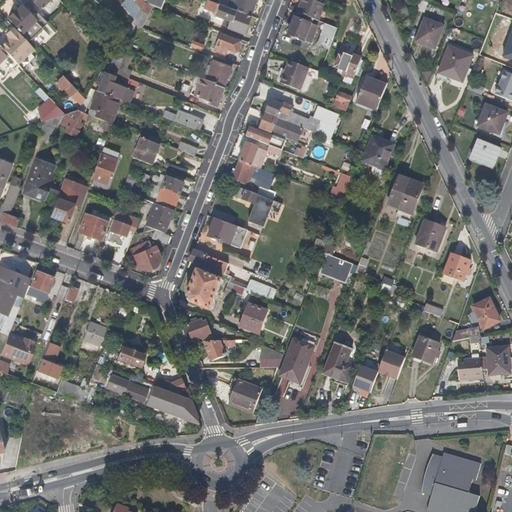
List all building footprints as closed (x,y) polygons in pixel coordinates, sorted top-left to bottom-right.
[(48,0),(30,0),(39,9),(48,0)] [(137,11),(138,9),(129,0),(118,0),(113,5),(124,16),(131,21),(137,11)] [(143,0),(130,0),(138,9),(142,2),(143,0)] [(249,16),(255,0),(235,0),(235,1),(232,9),(237,11),(245,14),(249,16)] [(319,21),(325,5),(319,3),(312,0),(302,0),(298,13),(301,14),(303,15),(307,16),(315,20),(319,21)] [(46,24),(36,13),(25,1),(7,19),(18,31),(34,47),(35,49),(48,36),(41,29),(46,24)] [(147,15),(151,6),(150,5),(142,2),(138,9),(137,11),(147,15)] [(142,28),(147,15),(137,11),(131,21),(130,23),(142,28)] [(241,35),(248,17),(234,11),(228,27),(235,30),(235,32),(241,35)] [(408,22),(404,11),(395,15),(400,27),(407,24),(408,22)] [(288,35),(295,18),(292,17),(289,25),(285,34),(288,35)] [(310,27),(311,24),(305,21),(301,20),(295,18),(288,35),(311,44),(316,30),(310,27)] [(436,46),(444,25),(425,18),(416,42),(423,44),(424,41),(436,46)] [(481,32),(484,25),(475,22),(473,28),(481,32)] [(118,37),(123,32),(120,29),(116,24),(103,37),(112,46),(119,39),(118,37)] [(337,28),(324,24),(321,33),(326,35),(333,38),(333,37),(337,28)] [(32,49),(29,45),(18,34),(11,27),(4,34),(8,37),(0,45),(0,47),(8,56),(9,56),(16,64),(23,58),(32,49)] [(238,44),(236,41),(232,40),(219,34),(213,50),(223,54),(225,48),(233,51),(235,50),(236,49),(237,48),(237,47),(238,46),(238,44)] [(331,44),(333,38),(326,35),(324,41),(331,44)] [(200,49),(202,44),(192,40),(190,45),(200,49)] [(463,82),(473,56),(449,47),(441,69),(450,72),(448,76),(463,82)] [(118,67),(124,51),(116,48),(110,64),(118,67)] [(355,75),(361,60),(361,58),(352,55),(352,57),(344,54),(343,57),(340,56),(338,61),(337,62),(335,67),(338,69),(347,72),(345,76),(348,77),(354,79),(355,75)] [(299,91),(309,68),(300,65),(289,60),(280,83),(299,91)] [(360,76),(365,62),(361,60),(355,75),(360,76)] [(223,86),(230,68),(215,62),(214,66),(219,68),(217,72),(212,70),(209,68),(204,80),(208,81),(213,83),(223,86)] [(113,76),(116,69),(112,67),(105,64),(100,71),(102,72),(113,76)] [(448,76),(450,72),(441,69),(438,77),(446,81),(448,76)] [(109,87),(113,76),(102,72),(99,82),(95,90),(99,92),(105,94),(106,94),(109,87)] [(511,101),(511,100),(511,74),(504,72),(495,94),(511,101)] [(76,91),(69,84),(62,76),(54,83),(57,86),(61,90),(62,89),(69,96),(70,97),(76,91)] [(196,87),(199,78),(194,76),(191,84),(196,87)] [(380,105),(387,86),(366,77),(355,104),(367,109),(377,113),(380,105)] [(215,106),(221,89),(213,85),(213,83),(208,81),(204,80),(199,78),(196,87),(193,95),(206,101),(206,102),(215,106)] [(482,94),(485,87),(471,81),(468,89),(482,94)] [(350,101),(356,87),(343,82),(343,84),(345,86),(342,94),(339,92),(336,100),(334,99),(332,106),(346,112),(350,101)] [(56,95),(61,90),(57,86),(52,91),(56,95)] [(50,93),(45,87),(42,91),(47,96),(50,93)] [(56,95),(52,91),(50,93),(47,96),(47,97),(54,104),(59,98),(56,95)] [(79,106),(84,99),(76,91),(70,97),(69,96),(67,99),(69,102),(77,110),(79,106)] [(100,111),(105,97),(104,96),(96,93),(90,108),(96,110),(100,111)] [(113,111),(115,105),(117,99),(115,98),(112,97),(106,94),(105,94),(104,96),(105,97),(100,111),(113,116),(114,112),(113,111)] [(54,104),(47,97),(47,96),(45,98),(37,105),(30,112),(37,119),(40,122),(42,121),(44,121),(56,117),(60,116),(62,115),(64,115),(62,112),(54,104)] [(84,108),(88,100),(84,99),(79,106),(84,108)] [(309,120),(290,113),(293,107),(277,100),(275,102),(271,100),(266,114),(285,121),(304,128),(307,129),(317,134),(322,122),(310,117),(309,120)] [(77,110),(69,102),(67,104),(74,111),(77,110)] [(498,134),(507,113),(487,105),(479,126),(498,134)] [(258,117),(260,111),(249,107),(247,113),(258,117)] [(93,117),(96,110),(90,108),(87,115),(93,117)] [(74,136),(79,123),(78,123),(80,119),(82,113),(77,110),(74,111),(64,115),(62,115),(59,124),(66,127),(64,132),(74,136)] [(113,116),(100,111),(96,110),(93,117),(101,120),(103,120),(110,123),(113,116)] [(40,122),(37,119),(30,112),(28,114),(33,118),(37,123),(40,122)] [(198,131),(202,121),(180,112),(176,122),(178,122),(187,126),(196,130),(198,131)] [(304,128),(285,121),(266,114),(261,128),(289,139),(298,142),(304,128)] [(53,134),(60,116),(56,117),(44,121),(42,121),(39,129),(53,134)] [(331,139),(335,127),(322,122),(317,134),(331,139)] [(285,141),(263,132),(249,127),(246,136),(261,142),(268,145),(277,149),(282,150),(285,141)] [(383,176),(395,145),(373,137),(364,161),(377,167),(375,170),(376,173),(383,176)] [(143,147),(146,141),(138,138),(136,144),(143,147)] [(148,164),(155,144),(146,141),(143,147),(136,144),(131,158),(148,164)] [(193,155),(196,147),(180,141),(177,149),(181,151),(187,153),(192,155),(193,155)] [(493,168),(500,150),(478,141),(474,150),(483,153),(479,162),(493,168)] [(265,158),(267,152),(266,151),(264,151),(258,148),(258,147),(247,142),(244,149),(239,161),(242,162),(260,169),(265,158)] [(280,156),(282,150),(277,149),(268,145),(266,151),(267,152),(270,153),(280,156)] [(183,164),(187,153),(181,151),(177,149),(170,146),(168,146),(164,157),(183,164)] [(304,159),(308,148),(303,147),(299,157),(304,159)] [(479,162),(483,153),(474,150),(471,159),(479,162)] [(33,187),(40,169),(43,161),(35,158),(25,184),(33,187)] [(5,177),(10,164),(0,161),(0,189),(3,182),(5,177)] [(47,181),(53,164),(43,161),(40,169),(33,187),(29,196),(43,201),(44,198),(47,190),(49,186),(50,183),(50,182),(47,181)] [(248,186),(252,175),(257,177),(260,169),(242,162),(239,161),(235,173),(233,179),(248,186)] [(106,184),(112,168),(104,165),(97,162),(94,170),(91,178),(106,184)] [(128,193),(134,177),(127,174),(121,190),(126,192),(128,193)] [(339,174),(333,196),(344,199),(350,177),(339,174)] [(412,214),(421,190),(407,185),(409,180),(400,176),(389,205),(398,209),(412,214)] [(177,194),(181,183),(165,177),(164,178),(162,183),(160,187),(167,190),(177,194)] [(80,206),(87,188),(87,187),(73,182),(63,178),(61,184),(77,191),(72,204),(80,207),(80,206)] [(14,198),(18,187),(16,186),(18,181),(11,179),(7,189),(2,204),(0,208),(0,218),(0,219),(0,221),(0,222),(12,226),(14,227),(17,219),(9,216),(7,215),(9,210),(14,198)] [(423,185),(409,180),(407,185),(421,190),(423,185)] [(72,204),(77,191),(61,184),(60,187),(59,189),(55,200),(49,216),(65,222),(69,213),(72,204)] [(272,200),(274,193),(259,186),(255,194),(272,200)] [(177,194),(167,190),(160,187),(158,192),(156,198),(172,205),(177,194)] [(282,204),(272,200),(255,194),(239,188),(236,197),(257,204),(279,213),(282,204)] [(174,211),(165,207),(152,202),(143,225),(154,230),(165,234),(174,211)] [(409,221),(412,214),(398,209),(395,216),(409,221)] [(245,230),(229,224),(215,219),(214,219),(208,237),(238,248),(245,230)] [(123,236),(127,226),(112,220),(108,231),(115,233),(123,236)] [(436,252),(445,228),(425,220),(416,244),(436,252)] [(99,238),(102,230),(95,228),(86,224),(81,222),(80,224),(77,233),(83,235),(92,239),(98,241),(99,238)] [(165,234),(154,230),(152,236),(167,241),(169,235),(165,234)] [(120,246),(123,236),(115,233),(108,231),(105,241),(120,246)] [(322,252),(326,243),(314,238),(308,254),(320,259),(322,252)] [(158,257),(153,246),(148,248),(145,242),(134,247),(128,249),(133,262),(136,269),(145,271),(153,268),(154,267),(159,259),(158,257)] [(332,256),(335,247),(326,243),(322,252),(332,256)] [(228,264),(215,260),(208,257),(205,256),(205,254),(193,250),(189,261),(190,261),(188,267),(197,270),(199,271),(201,265),(220,273),(224,274),(228,264)] [(341,268),(344,260),(332,256),(322,252),(320,259),(319,260),(324,262),(320,273),(337,279),(341,268)] [(468,268),(471,261),(451,254),(447,265),(444,274),(463,281),(466,274),(468,268)] [(366,267),(368,260),(361,257),(359,264),(366,267)] [(346,277),(352,263),(345,261),(344,260),(341,268),(337,279),(344,282),(346,277)] [(363,275),(366,267),(359,264),(358,266),(356,272),(363,275)] [(220,273),(201,265),(199,271),(200,271),(218,278),(220,273)] [(26,287),(29,280),(20,276),(14,274),(14,273),(4,269),(0,266),(0,310),(3,312),(12,292),(22,296),(23,295),(24,291),(26,287)] [(210,310),(222,280),(218,278),(200,271),(199,271),(197,270),(187,295),(189,301),(210,310)] [(46,292),(52,278),(35,271),(29,286),(34,288),(37,289),(46,292)] [(234,285),(237,279),(227,275),(225,281),(228,282),(234,285)] [(394,281),(384,277),(382,283),(383,283),(391,286),(392,286),(394,281)] [(229,298),(234,285),(228,282),(223,295),(229,298)] [(280,292),(269,288),(256,283),(252,292),(256,293),(273,300),(277,301),(280,292)] [(389,293),(391,286),(383,283),(380,290),(383,292),(389,294),(389,293)] [(72,304),(78,288),(69,284),(68,286),(63,300),(72,304)] [(400,298),(403,290),(392,286),(391,286),(389,293),(397,297),(400,298)] [(501,320),(489,299),(473,307),(479,319),(484,329),(501,320)] [(443,309),(426,302),(425,306),(424,310),(427,310),(432,313),(440,316),(443,309)] [(13,321),(18,308),(18,306),(10,303),(4,317),(0,327),(0,331),(7,335),(8,331),(10,328),(13,321)] [(257,333),(266,311),(248,304),(240,326),(257,333)] [(212,336),(206,321),(204,321),(201,322),(201,320),(197,321),(196,318),(192,320),(193,322),(186,325),(193,341),(201,338),(202,339),(212,336)] [(101,345),(107,329),(97,325),(89,322),(82,339),(101,345)] [(226,329),(219,326),(212,323),(213,329),(224,333),(226,329)] [(480,335),(479,331),(478,329),(455,333),(452,340),(469,337),(480,335)] [(27,351),(32,339),(23,335),(22,337),(8,331),(7,335),(3,344),(1,351),(13,356),(24,360),(27,351)] [(437,350),(439,344),(420,337),(412,356),(414,357),(420,359),(432,363),(435,356),(437,350)] [(307,364),(314,347),(294,339),(287,357),(280,376),(290,379),(292,376),(301,379),(307,364)] [(223,351),(221,347),(219,342),(211,342),(205,344),(208,352),(211,360),(224,355),(223,351)] [(355,363),(360,352),(336,343),(330,358),(324,374),(326,374),(327,375),(334,377),(348,382),(350,377),(355,363)] [(138,366),(142,354),(121,346),(116,358),(124,361),(138,366)] [(509,361),(508,350),(508,347),(497,347),(487,348),(489,374),(495,374),(495,370),(499,370),(499,372),(503,372),(510,371),(509,364),(509,361)] [(399,375),(403,363),(405,358),(393,353),(386,351),(381,365),(378,372),(388,375),(397,379),(399,375)] [(483,376),(481,357),(458,358),(459,379),(483,377),(483,376)] [(56,377),(60,367),(40,359),(39,360),(36,370),(43,373),(46,374),(56,377)] [(274,367),(274,359),(260,359),(260,367),(266,367),(274,367)] [(98,380),(101,372),(103,366),(100,365),(96,363),(90,377),(98,380)] [(376,379),(378,372),(368,368),(361,366),(354,384),(352,390),(359,393),(361,387),(371,390),(376,379)] [(180,378),(176,368),(168,371),(164,372),(164,373),(161,379),(170,382),(180,378)] [(161,379),(164,373),(154,370),(150,379),(146,377),(148,374),(142,372),(139,380),(148,383),(153,385),(159,387),(161,379)] [(126,390),(129,382),(121,378),(111,375),(107,387),(115,390),(122,393),(124,394),(126,390)] [(348,382),(334,377),(327,375),(326,377),(347,385),(348,382)] [(183,387),(183,385),(180,378),(170,382),(161,379),(159,387),(173,392),(178,394),(180,391),(182,388),(183,387)] [(83,395),(86,388),(68,381),(61,379),(56,392),(60,394),(70,398),(81,402),(83,395)] [(261,389),(251,385),(237,379),(234,386),(230,395),(228,400),(238,404),(253,410),(257,400),(261,389)] [(90,397),(94,388),(87,385),(86,388),(83,395),(90,397)] [(195,417),(188,399),(188,398),(178,394),(173,392),(159,387),(153,385),(150,391),(154,392),(153,396),(150,404),(146,403),(145,405),(150,407),(159,410),(172,415),(191,422),(193,423),(196,424),(198,424),(195,417)] [(253,410),(238,404),(228,400),(227,403),(235,407),(252,413),(253,410)] [(509,457),(511,447),(505,446),(503,455),(509,457)] [(468,494),(472,481),(475,482),(480,465),(443,454),(442,458),(441,461),(430,458),(428,465),(424,474),(422,484),(421,491),(431,493),(430,496),(425,511),(474,511),(479,497),(468,494)] [(386,488),(391,469),(369,463),(367,472),(364,471),(362,477),(365,478),(364,481),(386,488)]
